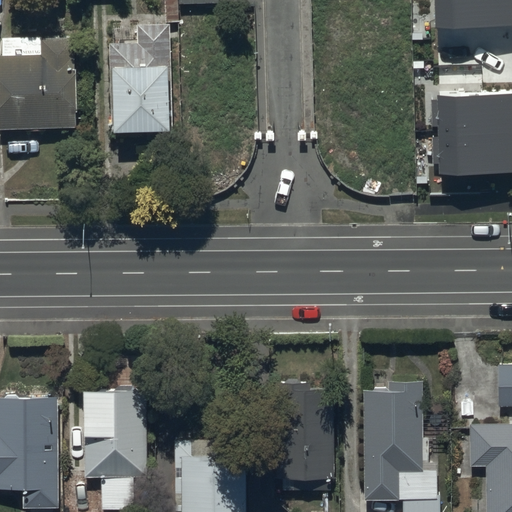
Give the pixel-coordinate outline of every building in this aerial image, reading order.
[(433,45),(431,0),(397,0),(398,7),(413,6),(413,15),(404,15),(404,27),(413,27),(414,45),(433,45)] [(511,0),(432,0),(433,20),(511,18),(511,0)] [(111,77),(111,132),(172,131),(171,25),(137,25),(137,42),(108,43),(109,77),(111,77)] [(336,75),(336,120),(349,120),(349,153),(373,153),(373,150),(411,150),(411,31),(375,31),(375,58),(348,58),(347,75),(336,75)] [(0,54),(0,128),(75,127),(73,39),(41,40),(42,53),(0,54)] [(242,64),(182,66),(184,154),(243,152),(243,127),(252,127),(251,106),(243,107),(242,64)] [(511,86),(438,89),(439,166),(511,164),(511,86)] [(511,363),(496,363),(496,406),(511,405),(511,363)] [(360,396),(361,504),(437,504),(436,466),(422,466),(422,387),(388,387),(388,396),(360,396)] [(142,391),(80,392),(80,481),(97,481),(96,511),(129,511),(129,480),(142,480),(142,391)] [(272,394),(272,484),(279,484),(279,495),(328,495),(328,483),(332,483),(332,394),(272,394)] [(55,511),(55,399),(0,398),(0,491),(21,492),(20,511),(55,511)] [(511,511),(511,427),(471,428),(472,465),(488,465),(488,511),(511,511)] [(240,511),(240,452),(209,452),(209,441),(169,441),(169,511),(240,511)]
